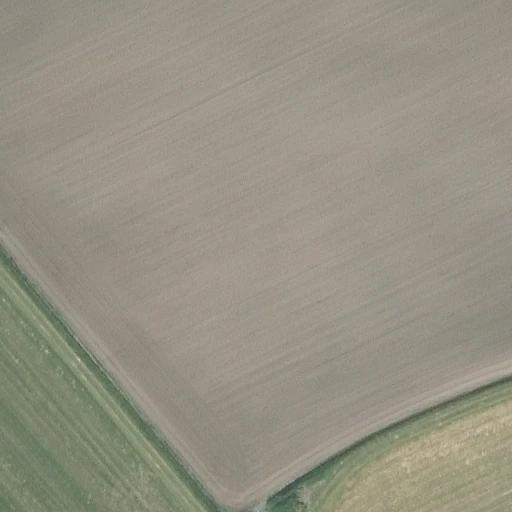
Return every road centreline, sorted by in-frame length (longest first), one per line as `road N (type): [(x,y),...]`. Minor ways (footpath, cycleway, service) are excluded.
road 1 (track): [(0,274),(202,511)]
road 2 (track): [(320,511),(370,462),(511,398)]
